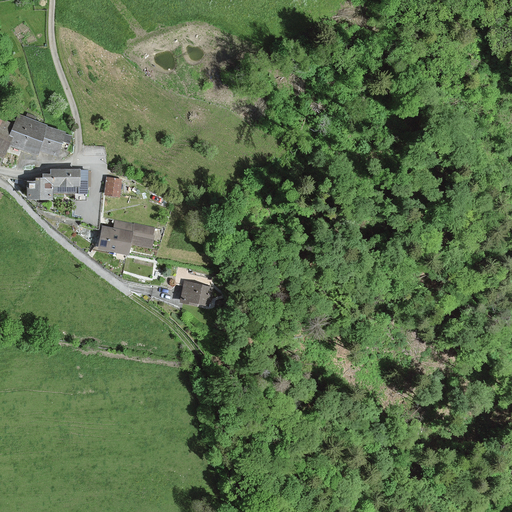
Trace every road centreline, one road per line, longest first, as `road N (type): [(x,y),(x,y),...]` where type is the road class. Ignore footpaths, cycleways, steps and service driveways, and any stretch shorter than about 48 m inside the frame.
road 1 (track): [(249,511),(196,352),(0,182)]
road 2 (track): [(0,170),(41,171),(68,162),(78,148),(51,40),(52,0)]
